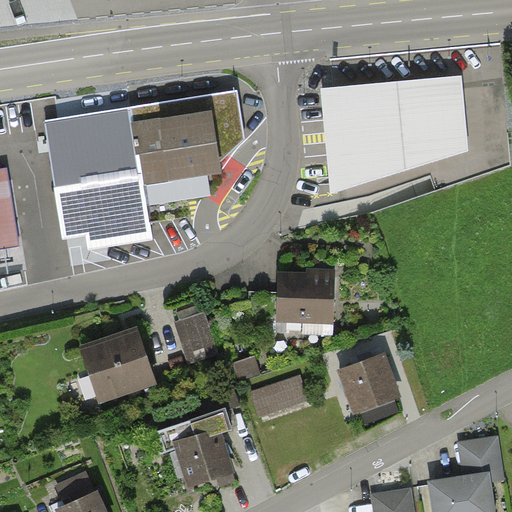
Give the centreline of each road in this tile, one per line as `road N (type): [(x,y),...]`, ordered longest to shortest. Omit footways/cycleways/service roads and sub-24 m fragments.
road 1 (tertiary): [(276,33),(282,161),(270,201),(246,233),(186,267),(0,307)]
road 2 (primary): [(276,33),(0,69)]
road 3 (residential): [(511,395),(292,511)]
road 4 (primary): [(511,11),(276,33)]
